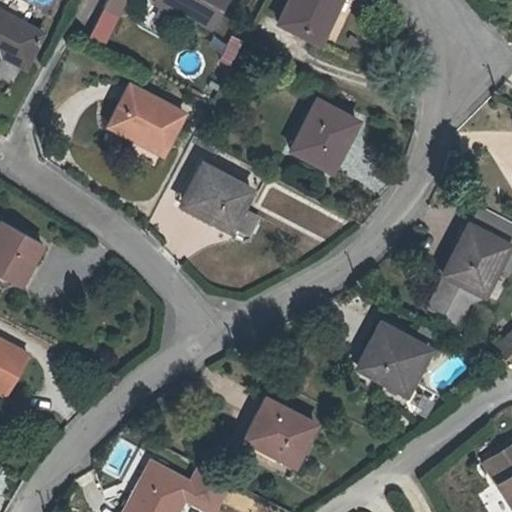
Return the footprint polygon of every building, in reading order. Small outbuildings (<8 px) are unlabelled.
[(129,0),(108,0),(89,37),(105,46),(129,0)] [(188,12),(165,0),(158,0),(155,6),(183,21),(188,12)] [(165,0),(188,12),(213,25),(226,0),(165,0)] [(345,0),(296,0),(286,22),(327,41),(345,0)] [(0,54),(27,68),(45,33),(0,10),(0,54)] [(185,116),(131,86),(113,122),(168,151),(185,116)] [(360,122),(320,102),(298,147),(337,167),(360,122)] [(253,194),(205,169),(186,203),(235,229),(253,194)] [(511,220),(483,206),(473,225),(511,244),(511,248),(500,272),(511,269),(511,220)] [(45,244),(5,224),(0,234),(0,275),(23,288),(45,244)] [(511,248),(511,244),(473,225),(446,277),(449,278),(487,298),(500,272),(511,248)] [(487,298),(449,278),(433,312),(461,326),(472,304),(487,298)] [(363,360),(385,371),(380,380),(407,394),(429,350),(381,325),(363,360)] [(511,349),(511,329),(493,349),(502,359),(511,349)] [(0,397),(6,400),(30,355),(0,339),(0,397)] [(317,426),(267,399),(246,440),(296,467),(317,426)] [(511,438),(482,458),(511,506),(511,438)] [(179,511),(193,486),(150,464),(123,511),(179,511)]
